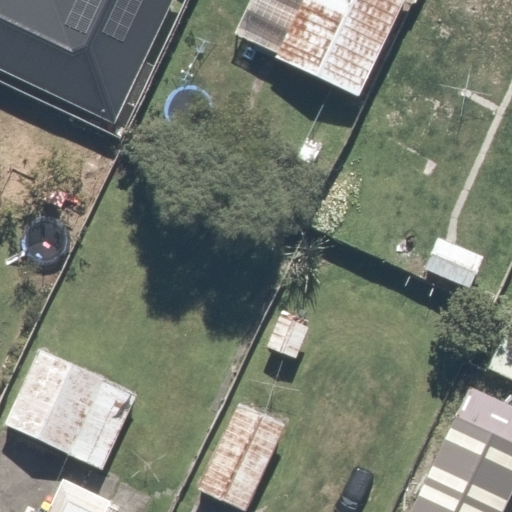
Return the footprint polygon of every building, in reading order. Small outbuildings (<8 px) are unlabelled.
[(32,0),(0,0),(0,53),(48,77),(71,30),(28,9),(32,0)] [(413,0),(302,0),(273,58),(363,102),(413,0)] [(491,268),(448,245),(429,280),(471,303),(491,268)] [(326,331),(283,305),(254,353),(298,378),(326,331)] [(511,324),(504,320),(476,368),(511,388),(511,324)] [(138,398),(41,350),(2,429),(98,477),(138,398)] [(245,511),(283,430),(237,409),(196,498),(225,511),(245,511)] [(503,511),(511,495),(511,445),(452,416),(404,511),(503,511)]
